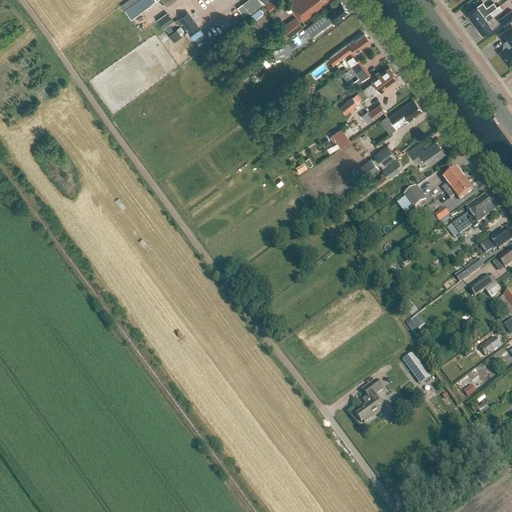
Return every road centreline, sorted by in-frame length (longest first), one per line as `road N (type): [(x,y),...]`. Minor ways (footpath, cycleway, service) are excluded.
road 1 (track): [(19,0),(319,408)]
road 2 (unclassified): [(511,216),(352,0)]
road 3 (secondary): [(511,120),(423,0)]
road 4 (residential): [(319,408),(396,511)]
